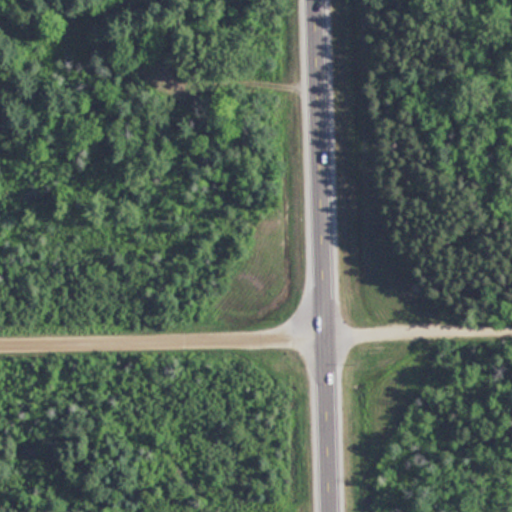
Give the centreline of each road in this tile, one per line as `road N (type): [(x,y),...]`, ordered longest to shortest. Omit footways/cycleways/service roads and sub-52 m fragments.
road 1 (primary): [(327,511),(315,0)]
road 2 (residential): [(0,345),(325,335)]
road 3 (residential): [(325,335),(511,331)]
